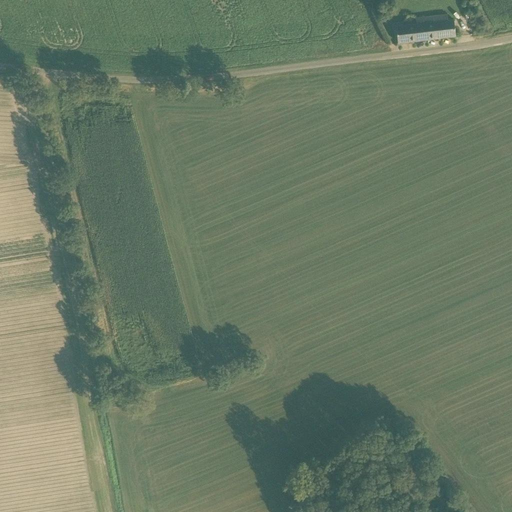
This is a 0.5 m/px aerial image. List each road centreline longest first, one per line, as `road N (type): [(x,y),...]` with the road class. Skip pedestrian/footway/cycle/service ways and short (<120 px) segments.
road 1 (unclassified): [(0,67),(141,81),(511,39)]
road 2 (track): [(46,72),(91,272),(121,511)]
